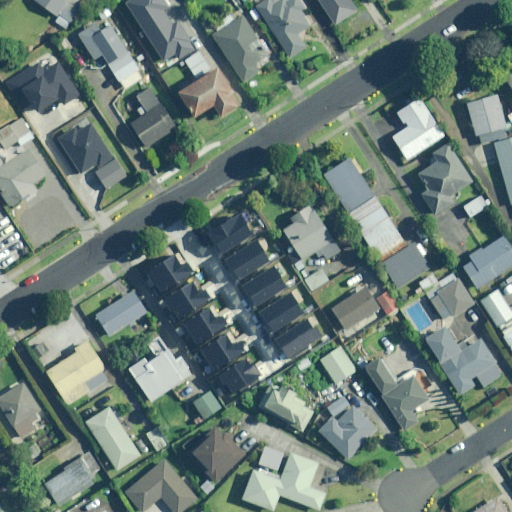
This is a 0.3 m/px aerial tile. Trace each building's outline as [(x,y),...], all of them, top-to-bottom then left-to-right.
[(307,6),(303,0),(279,0),(278,1),(277,0),(262,0),(254,5),(289,57),(308,45),(303,37),(314,30),(303,13),(301,10),(307,6)] [(349,0),(317,0),(336,25),(357,10),(349,0)] [(105,5),(95,12),(101,20),(111,13),(105,5)] [(269,58),(242,17),(233,22),(226,11),(209,22),(216,33),(212,36),(243,83),(260,72),(256,66),(269,58)] [(109,65),(129,52),(111,26),(102,32),(97,23),(78,35),(94,59),(102,55),(109,65)] [(210,69),(199,51),(185,60),(196,78),(210,69)] [(129,52),(109,65),(125,90),(145,77),(129,52)] [(78,93),(58,63),(44,72),(38,63),(7,84),(23,107),(31,102),(37,112),(59,97),(63,103),(78,93)] [(241,105),(219,68),(178,91),(194,118),(214,106),(221,117),(241,105)] [(174,125),(150,89),(137,98),(147,113),(130,124),(146,148),(173,130),(171,127),(174,125)] [(509,136),(496,94),(466,103),(479,145),(509,136)] [(444,136),(419,98),(397,113),(407,128),(392,137),(407,160),(444,136)] [(34,138),(21,117),(0,130),(0,141),(5,149),(18,141),(21,146),(34,138)] [(110,156),(91,125),(77,133),(75,129),(60,138),(80,173),(110,156)] [(511,138),(494,143),(511,205),(511,204),(511,138)] [(448,144),(430,155),(429,168),(419,174),(430,190),(422,195),(435,216),(453,204),(449,197),(473,182),(448,144)] [(6,163),(0,153),(0,192),(9,207),(22,199),(24,201),(38,192),(33,184),(52,172),(35,145),(6,163)] [(348,214),(375,197),(350,159),(324,176),(348,214)] [(125,178),(115,161),(95,173),(105,190),(125,178)] [(381,265),(408,247),(375,197),(348,214),(381,265)] [(484,208),(477,197),(463,207),(470,217),(484,208)] [(340,252),(310,205),(291,217),(295,223),(283,230),(302,260),(315,252),(322,263),(340,252)] [(511,266),(511,247),(503,234),(470,255),(474,261),(464,267),(478,288),(511,266)] [(408,247),(381,265),(397,289),(429,269),(421,257),(426,253),(418,241),(408,247)] [(419,283),(444,320),(451,315),(453,318),(474,304),(452,272),(437,282),(432,274),(419,283)] [(235,306),(220,284),(195,300),(208,320),(206,321),(211,328),(199,336),(210,352),(268,314),(254,294),(235,306)] [(380,308),(366,287),(332,310),(346,331),(380,308)] [(137,323),(135,320),(147,312),(134,291),(96,316),(109,337),(128,324),(130,327),(137,323)] [(399,308),(389,291),(377,298),(386,315),(399,308)] [(511,316),(511,314),(497,291),(480,301),(496,327),(511,316)] [(511,324),(500,332),(511,350),(511,324)] [(462,351),(447,326),(425,340),(459,396),(475,386),(470,379),(476,375),(483,387),(503,375),(481,339),(462,351)] [(51,350),(41,335),(26,345),(37,360),(51,350)] [(175,360),(159,335),(148,342),(157,356),(148,362),(145,358),(129,369),(151,402),(192,374),(180,357),(175,360)] [(111,379),(88,341),(74,349),(77,353),(46,371),(67,405),(111,379)] [(356,371),(340,346),(319,359),(336,384),(356,371)] [(401,384),(384,356),(364,368),(403,432),(418,423),(411,410),(428,399),(414,376),(401,384)] [(41,407),(23,379),(0,394),(0,404),(22,438),(44,424),(36,411),(41,407)] [(305,401),(272,382),(260,405),(304,429),(314,412),(303,406),(305,401)] [(221,408),(210,391),(193,402),(204,419),(221,408)] [(344,394),(327,408),(335,418),(352,404),(344,394)] [(122,417),(114,404),(86,423),(117,470),(140,455),(117,420),(122,417)] [(378,430),(354,406),(337,422),(333,418),(320,431),(348,460),(378,430)] [(245,455),(216,424),(187,452),(216,482),(245,455)] [(166,445),(155,428),(146,433),(157,451),(166,445)] [(322,465),(265,445),(259,464),(257,469),(254,468),(243,500),(274,511),(279,496),(321,510),(327,491),(314,487),(322,465)] [(62,473),(56,464),(48,469),(54,478),(45,484),(59,506),(94,484),(89,476),(99,470),(90,455),(62,473)] [(181,511),(198,499),(167,459),(125,492),(140,511),(143,511),(162,498),(172,511),(181,511)] [(217,486),(209,477),(198,488),(206,496),(217,486)] [(508,511),(499,498),(477,511),(508,511)]
